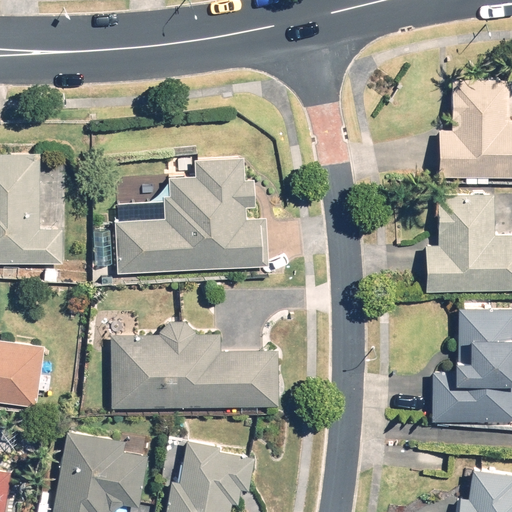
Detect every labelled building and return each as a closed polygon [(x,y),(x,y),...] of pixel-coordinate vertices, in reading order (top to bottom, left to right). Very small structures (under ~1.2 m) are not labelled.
[(511,171),(511,113),(509,113),(511,74),(458,71),(455,127),(445,126),(443,167),(511,171)] [(0,143),(0,256),(66,258),(67,223),(42,222),(43,144),(0,143)] [(267,261),(266,208),(248,208),(248,200),(257,200),(256,171),(247,171),(247,152),(197,152),(197,171),(174,172),(174,188),(167,188),(168,214),(119,215),(120,263),(267,261)] [(497,186),(441,185),(440,241),(430,241),(429,286),(511,287),(511,228),(496,228),(497,186)] [(432,416),(511,418),(511,300),(462,299),(459,368),(434,367),(432,416)] [(115,329),(114,402),(281,401),(281,344),(224,345),(224,329),(198,329),(197,328),(197,327),(196,325),(196,324),(195,323),(194,322),(193,320),(192,319),(191,319),(190,318),(189,317),(187,316),(186,316),(185,315),(183,315),(182,315),(180,315),(179,315),(178,315),(176,315),(175,315),(173,316),(172,316),(171,317),(170,317),(168,318),(167,319),(166,320),(165,321),(164,322),(164,324),(163,325),(162,326),(162,328),(161,329),(115,329)] [(0,395),(37,400),(45,339),(0,333),(0,395)] [(113,511),(115,506),(124,499),(141,502),(150,450),(127,446),(129,431),(70,421),(54,511),(113,511)] [(241,499),(243,484),(252,486),(257,452),(221,446),(222,441),(187,435),(181,477),(171,475),(165,511),(254,511),(232,508),(234,498),(241,499)] [(0,511),(4,511),(12,464),(0,462),(0,511)] [(462,492),(458,511),(511,511),(511,472),(487,469),(483,495),(462,492)]
